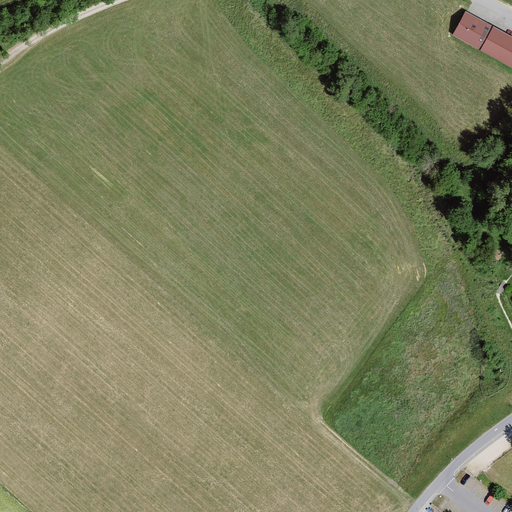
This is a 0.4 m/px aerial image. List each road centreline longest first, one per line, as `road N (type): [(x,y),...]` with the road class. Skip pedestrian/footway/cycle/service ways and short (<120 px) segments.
road 1 (track): [(0,68),(65,22),(125,0)]
road 2 (residential): [(413,511),(437,479),(511,419)]
